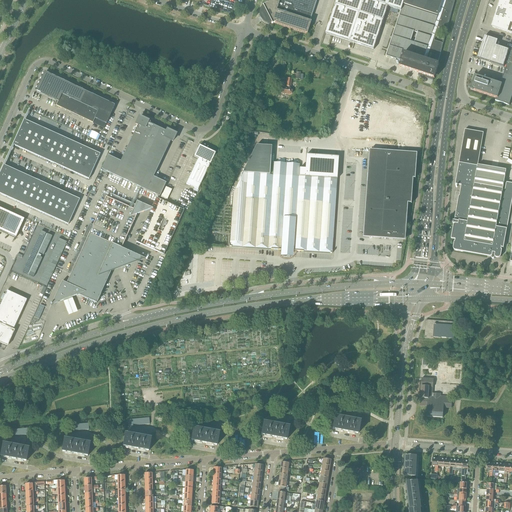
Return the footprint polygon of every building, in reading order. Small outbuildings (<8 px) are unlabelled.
[(307,34),(311,22),(310,22),(316,0),(266,0),(265,5),(262,6),(263,8),(262,9),(261,10),(261,11),(260,13),(260,14),(260,16),(260,17),(259,18),(259,19),(260,21),(262,20),(263,21),(264,22),(265,23),(267,23),(268,23),(270,23),(271,23),(272,25),(274,24),(307,34)] [(388,6),(399,10),(402,0),(336,0),(326,33),(374,49),(388,6)] [(386,56),(402,61),(400,67),(419,74),(418,75),(433,80),(434,78),(435,79),(439,65),(438,64),(443,43),(435,40),(438,29),(447,32),(448,26),(455,0),(402,0),(399,10),(401,11),(386,56)] [(497,7),(511,12),(511,1),(506,0),(499,0),(499,2),(499,3),(497,7)] [(494,16),(494,17),(502,20),(510,22),(511,17),(511,12),(497,7),(497,8),(496,12),(495,13),(496,13),(494,16)] [(492,22),(492,25),(493,27),(495,28),(496,28),(499,29),(502,20),(494,17),(493,21),(492,22)] [(502,20),(499,29),(500,30),(500,29),(503,30),(503,31),(504,31),(507,32),(510,22),(502,20)] [(485,36),(482,43),(486,44),(496,48),(496,46),(498,41),(488,37),(485,36)] [(482,43),(480,51),(483,52),(493,56),(496,48),(486,44),(482,43)] [(493,56),(491,63),(497,65),(503,48),(496,46),(496,48),(493,56)] [(503,48),(497,65),(504,67),(509,50),(503,48)] [(474,79),(473,81),(471,90),(496,98),(495,101),(510,105),(511,97),(511,49),(503,79),(501,84),(480,77),(475,76),(474,79)] [(480,51),(477,58),(481,59),(491,63),(493,56),(483,52),(480,51)] [(45,72),(36,91),(56,100),(55,103),(57,104),(56,106),(93,123),(95,119),(106,124),(112,113),(113,113),(114,111),(113,110),(115,106),(90,94),(87,92),(82,90),(79,88),(45,72)] [(280,81),(278,93),(288,95),(289,95),(292,94),(292,91),(290,89),(289,89),(289,87),(290,87),(292,79),(287,78),(287,83),(285,82),(280,81)] [(356,83),(344,119),(421,144),(427,106),(356,83)] [(172,142),(176,134),(167,130),(166,132),(147,123),(148,121),(139,117),(136,124),(138,125),(134,133),(150,141),(154,133),(171,141),(172,142)] [(19,131),(19,133),(25,136),(31,123),(25,120),(20,131),(19,131)] [(25,136),(31,138),(37,126),(31,123),(25,136)] [(38,141),(43,129),(37,126),(31,138),(38,141)] [(38,141),(44,144),(50,131),(43,129),(38,141)] [(453,223),(454,224),(455,224),(454,224),(451,239),(456,240),(455,242),(454,241),(453,247),(453,248),(453,249),(454,249),(454,250),(455,250),(455,251),(491,257),(491,256),(492,256),(492,257),(492,258),(492,259),(493,259),(494,259),(495,258),(495,257),(496,257),(495,258),(498,258),(499,258),(500,258),(500,257),(501,257),(501,256),(502,250),(501,250),(502,248),(504,248),(511,201),(511,183),(506,182),(505,190),(503,190),(506,170),(478,165),(483,133),(465,129),(455,184),(461,185),(459,196),(455,219),(455,221),(454,220),(454,221),(453,221),(452,221),(452,222),(452,223),(453,223)] [(50,147),(56,134),(50,131),(44,144),(50,147)] [(20,148),(25,136),(19,133),(18,134),(13,145),(20,148)] [(134,133),(128,145),(145,153),(147,149),(150,141),(134,133)] [(150,141),(147,149),(163,157),(171,141),(154,133),(150,141)] [(50,147),(57,150),(62,137),(56,134),(50,147)] [(20,148),(25,150),(26,151),(31,138),(25,136),(20,148)] [(69,140),(62,137),(57,150),(63,153),(69,140)] [(26,151),(31,153),(32,154),(38,141),(31,138),(26,151)] [(75,143),(69,140),(63,153),(69,155),(75,143)] [(38,157),(44,144),(38,141),(32,154),(37,156),(38,157)] [(69,155),(75,158),(81,146),(75,143),(69,155)] [(45,159),(50,147),(44,144),(38,157),(44,159),(45,159)] [(128,145),(124,154),(141,161),(145,153),(128,145)] [(210,164),(215,153),(207,149),(206,150),(203,148),(204,148),(199,145),(194,157),(198,159),(186,184),(198,190),(210,164)] [(75,158),(82,161),(87,149),(81,146),(75,158)] [(233,194),(229,247),(332,254),(338,157),(306,155),(305,169),(299,168),(300,164),(271,162),(272,147),(256,146),(243,173),(233,194)] [(51,162),(57,150),(50,147),(45,159),(50,162),(51,162)] [(94,151),(87,149),(82,161),(88,164),(94,151)] [(145,153),(141,161),(157,169),(163,157),(147,149),(145,153)] [(57,165),(63,153),(57,150),(51,162),(56,165),(57,165)] [(94,151),(88,164),(95,167),(101,155),(94,151)] [(370,160),(365,230),(370,230),(369,235),(389,237),(389,238),(403,239),(404,239),(405,233),(406,233),(408,203),(412,203),(414,178),(416,179),(418,153),(395,152),(391,151),(391,152),(371,151),(371,152),(371,160),(370,160)] [(63,168),(69,155),(63,153),(57,165),(63,168)] [(124,154),(121,162),(137,169),(141,161),(124,154)] [(75,158),(69,155),(63,168),(69,170),(70,171),(75,158)] [(108,156),(101,169),(130,183),(137,169),(121,162),(108,156)] [(75,158),(70,171),(75,173),(76,174),(82,161),(75,158)] [(81,176),(82,177),(88,164),(82,161),(76,174),(81,176)] [(141,161),(137,169),(153,177),(157,169),(141,161)] [(89,180),(95,167),(88,164),(82,177),(89,180)] [(3,166),(0,173),(0,178),(5,181),(10,168),(6,166),(4,165),(3,166)] [(11,169),(10,168),(5,181),(11,184),(17,171),(11,169)] [(137,169),(130,183),(160,197),(166,183),(153,177),(137,169)] [(11,184),(17,187),(23,174),(18,172),(17,171),(11,184)] [(17,187),(24,190),(29,177),(24,174),(23,174),(17,187)] [(30,177),(29,177),(24,190),(30,192),(36,180),(30,177)] [(30,192),(36,195),(42,183),(36,180),(30,192)] [(11,184),(5,181),(0,191),(0,193),(5,196),(11,184)] [(42,183),(36,195),(42,198),(48,185),(43,183),(42,183)] [(11,184),(5,196),(6,197),(12,199),(17,187),(11,184)] [(49,186),(48,185),(42,198),(49,201),(54,188),(49,186)] [(18,202),(24,190),(17,187),(12,199),(12,200),(18,202)] [(49,201),(55,204),(61,191),(55,189),(54,188),(49,201)] [(24,205),(30,192),(24,190),(18,202),(19,202),(24,205)] [(55,204),(61,207),(67,194),(62,191),(61,191),(55,204)] [(36,195),(30,192),(24,205),(25,205),(31,208),(36,195)] [(137,215),(152,209),(152,208),(137,202),(135,205),(110,194),(108,198),(106,197),(67,283),(62,281),(52,305),(78,295),(97,303),(111,272),(145,259),(121,248),(137,215)] [(68,194),(67,194),(61,207),(68,209),(73,197),(68,194)] [(37,211),(42,198),(36,195),(31,208),(37,211)] [(80,200),(74,197),(73,197),(68,209),(74,212),(80,200)] [(37,211),(38,211),(43,213),(49,201),(42,198),(37,211)] [(49,201),(43,213),(44,214),(49,216),(55,204),(49,201)] [(56,219),(61,207),(55,204),(49,216),(50,217),(56,219)] [(0,230),(16,238),(25,219),(0,207),(0,230)] [(56,219),(62,222),(68,209),(61,207),(56,219)] [(68,225),(74,212),(68,209),(62,222),(63,222),(68,225)] [(33,277),(42,258),(40,257),(41,256),(38,254),(39,253),(43,255),(52,236),(41,231),(22,272),(33,277)] [(7,291),(0,305),(0,342),(6,346),(7,346),(15,331),(13,330),(27,300),(7,291)] [(72,299),(63,302),(68,316),(77,312),(72,299)] [(426,320),(425,338),(434,338),(434,337),(455,339),(456,326),(455,326),(455,322),(426,320)] [(441,394),(433,394),(434,379),(424,379),(422,378),(420,406),(428,406),(427,416),(443,418),(444,408),(452,408),(452,397),(441,397),(441,394)] [(341,430),(345,431),(347,419),(334,416),(332,429),(337,430),(337,431),(341,432),(341,430)] [(347,419),(345,431),(349,432),(349,433),(353,434),(353,433),(358,434),(360,421),(347,419)] [(270,436),(274,437),(276,425),(263,422),(261,435),(266,436),(266,437),(269,437),(270,436)] [(276,425),(274,437),(278,438),(278,439),(281,440),(282,438),(287,439),(289,427),(276,425)] [(200,442),(204,443),(206,431),(193,428),(191,440),(196,441),(196,443),(200,443),(200,442)] [(206,431),(204,443),(208,444),(208,445),(211,445),(212,444),(217,445),(219,433),(206,431)] [(131,448),(136,448),(138,436),(125,434),(123,446),(128,447),(128,448),(131,449),(131,448)] [(138,436),(136,448),(140,449),(140,450),(143,451),(143,450),(149,451),(151,439),(138,436)] [(71,453),(75,454),(77,441),(64,439),(62,451),(67,452),(67,453),(70,454),(71,453)] [(77,441),(75,454),(79,454),(79,456),(82,456),(83,455),(88,456),(90,444),(77,441)] [(9,458),(14,459),(16,446),(3,444),(1,456),(6,457),(6,458),(9,459),(9,458)] [(16,446),(14,459),(18,459),(18,461),(21,461),(21,460),(27,461),(29,449),(16,446)] [(279,480),(278,487),(281,487),(281,491),(288,491),(289,488),(286,487),(287,481),(279,480)] [(58,481),(52,481),(52,484),(54,484),(57,484),(58,489),(65,488),(64,481),(58,481)] [(407,482),(408,489),(419,488),(418,481),(407,482)] [(32,484),(25,484),(26,492),(33,491),(36,491),(36,486),(44,485),(44,482),(43,482),(32,483),(32,484)] [(92,486),(85,486),(85,494),(92,493),(92,489),(98,489),(98,485),(92,486)] [(420,495),(419,488),(408,489),(408,493),(408,496),(420,495)] [(278,492),(277,500),(287,501),(288,501),(289,496),(290,497),(290,494),(285,493),(279,492),(278,492)] [(314,494),(313,500),(315,501),(316,501),(317,501),(320,502),(324,502),(325,496),(317,495),(314,494)] [(420,495),(408,496),(409,503),(421,501),(420,495)] [(277,500),(276,507),(283,508),(284,504),(287,504),(287,501),(277,500)] [(323,505),(324,503),(316,501),(316,504),(310,503),(310,504),(312,504),(312,505),(311,507),(312,508),(311,509),(315,510),(322,511),(323,505)] [(421,501),(409,503),(410,509),(421,508),(422,508),(421,501)]
